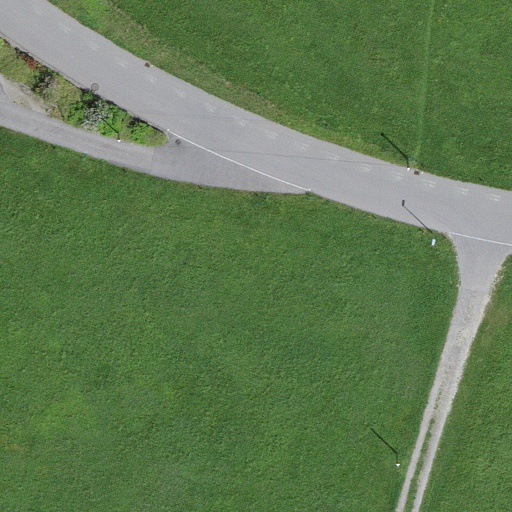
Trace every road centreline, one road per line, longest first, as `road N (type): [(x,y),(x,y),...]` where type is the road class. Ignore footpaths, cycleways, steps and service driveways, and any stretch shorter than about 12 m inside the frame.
road 1 (residential): [(511,229),(243,140),(75,55),(3,0)]
road 2 (track): [(409,511),(487,224)]
road 3 (track): [(0,114),(202,165),(243,140)]
